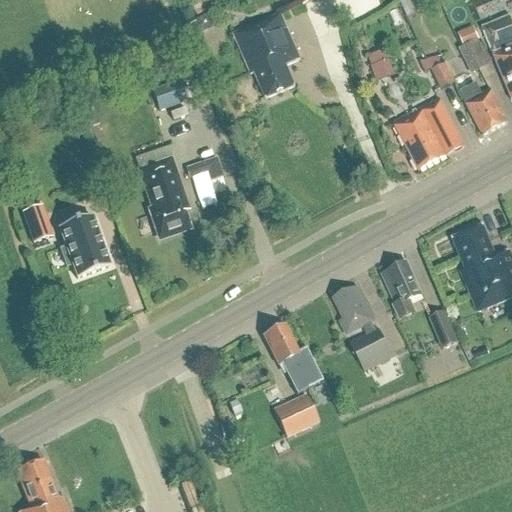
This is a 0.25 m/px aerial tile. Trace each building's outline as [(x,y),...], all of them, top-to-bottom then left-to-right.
[(338,0),(324,4),(338,52),(357,47),(344,0),(338,0)] [(266,102),(295,90),(286,68),(299,62),(280,18),(235,37),(251,76),(255,75),(266,102)] [(511,103),(511,102),(511,24),(510,19),(482,30),(511,103)] [(463,51),(480,46),(473,30),(458,37),(464,49),(462,49),(463,51)] [(463,51),(462,49),(459,51),(469,75),(489,67),(480,46),(463,51)] [(431,61),(424,63),(419,64),(424,76),(431,73),(440,93),(454,87),(440,59),(431,61)] [(394,79),(388,63),(374,67),(380,84),(394,79)] [(179,86),(152,96),(159,114),(185,105),(179,86)] [(483,139),(508,126),(492,93),(482,98),(479,92),(468,97),(465,92),(460,94),(483,139)] [(92,101),(97,114),(115,107),(110,94),(92,101)] [(418,174),(464,150),(439,103),(393,127),(418,174)] [(218,108),(222,132),(231,131),(227,106),(218,108)] [(159,241),(188,231),(178,203),(184,201),(171,161),(138,172),(151,212),(149,213),(159,241)] [(41,209),(21,216),(32,248),(52,241),(41,209)] [(77,282),(110,270),(92,220),(59,231),(66,250),(61,252),(68,270),(73,269),(77,282)] [(496,259),(482,229),(452,242),(466,273),(461,275),(478,315),(511,299),(511,260),(509,254),(496,259)] [(406,267),(381,278),(400,322),(414,316),(409,303),(420,298),(406,267)] [(374,323),(358,291),(334,303),(344,321),(339,323),(346,337),(362,329),(366,338),(350,346),(363,372),(391,357),(379,332),(375,333),(371,324),(374,323)] [(448,309),(461,342),(476,336),(462,303),(448,309)] [(428,321),(441,352),(458,345),(445,314),(428,321)] [(283,329),(264,339),(278,368),(280,367),(296,397),(322,384),(305,351),(296,355),(283,329)] [(473,355),(475,362),(489,357),(486,350),(473,355)] [(387,397),(379,378),(366,383),(373,402),(387,397)] [(272,412),(285,441),(318,426),(305,397),(272,412)] [(233,419),(241,416),(236,403),(228,406),(233,419)] [(30,511),(29,511),(66,511),(61,499),(58,500),(43,464),(15,475),(30,511)]
